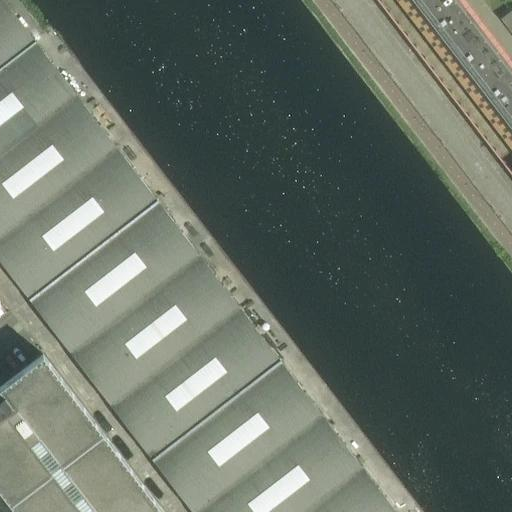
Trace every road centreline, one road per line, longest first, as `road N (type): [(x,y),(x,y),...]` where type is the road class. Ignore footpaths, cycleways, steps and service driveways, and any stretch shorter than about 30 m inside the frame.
road 1 (unknown): [(182,511),(0,279)]
road 2 (unclassified): [(511,203),(357,0)]
